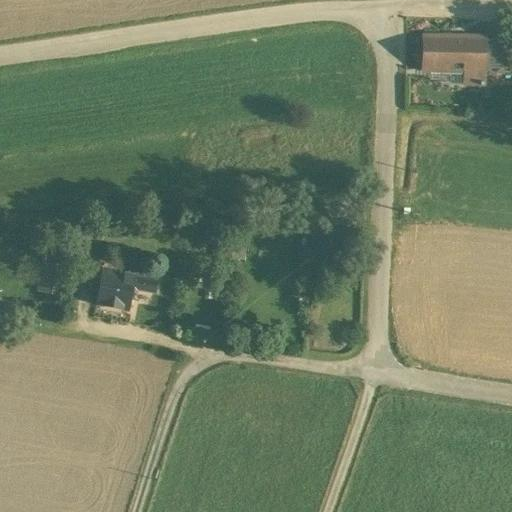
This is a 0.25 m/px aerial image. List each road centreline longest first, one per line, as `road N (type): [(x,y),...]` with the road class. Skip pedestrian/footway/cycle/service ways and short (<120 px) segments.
road 1 (unclassified): [(0,55),(289,12),(511,3)]
road 2 (track): [(511,394),(374,373),(385,8)]
road 3 (track): [(137,511),(181,381),(213,356),(241,354),(374,373),(328,511)]
road 4 (track): [(46,319),(185,345),(208,359)]
